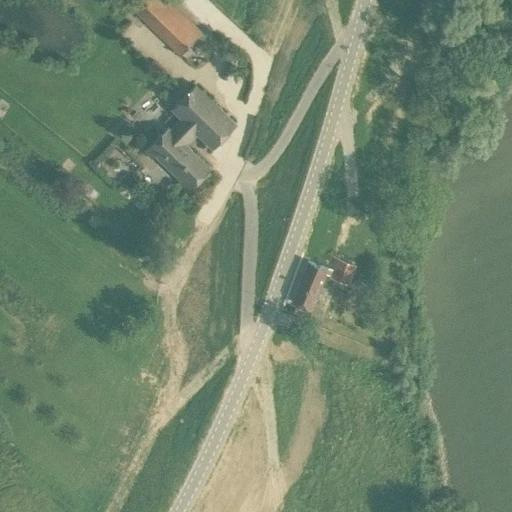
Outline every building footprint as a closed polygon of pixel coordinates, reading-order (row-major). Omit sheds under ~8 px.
[(136,0),(130,7),(142,19),(158,0),(136,0)] [(158,0),(142,19),(162,38),(184,15),(167,0),(163,4),(158,0)] [(184,15),(162,38),(179,55),(201,32),(184,15)] [(236,124),(195,84),(171,109),(179,117),(177,119),(169,127),(167,125),(142,150),(150,157),(154,153),(180,178),(176,182),(185,191),(208,167),(185,144),(196,133),(211,148),(236,124)] [(171,113),(163,121),(167,125),(169,127),(177,119),(171,113)] [(330,276),(347,283),(354,264),(332,255),(327,268),(308,260),(292,301),(311,309),(325,273),(331,275),(330,276)] [(368,350),(286,319),(282,328),(402,373),(408,355),(379,345),(368,350)]
